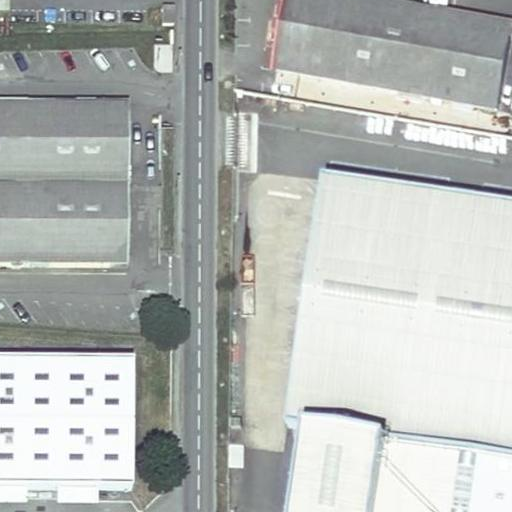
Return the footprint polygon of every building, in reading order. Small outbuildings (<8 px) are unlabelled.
[(496,115),(503,73),(510,31),(348,0),(285,0),(272,73),(496,115)] [(162,5),(162,23),(174,24),(174,5),(162,5)] [(109,106),(0,105),(0,273),(107,273),(108,269),(122,254),(125,254),(125,124),(122,124),(109,110),(109,106)] [(122,124),(125,124),(125,106),(109,106),(109,110),(122,124)] [(511,511),(511,206),(323,180),(285,428),(301,431),(289,511),(511,511)] [(108,269),(107,273),(125,273),(125,254),(122,254),(108,269)] [(0,361),(0,489),(126,490),(127,362),(0,361)]
